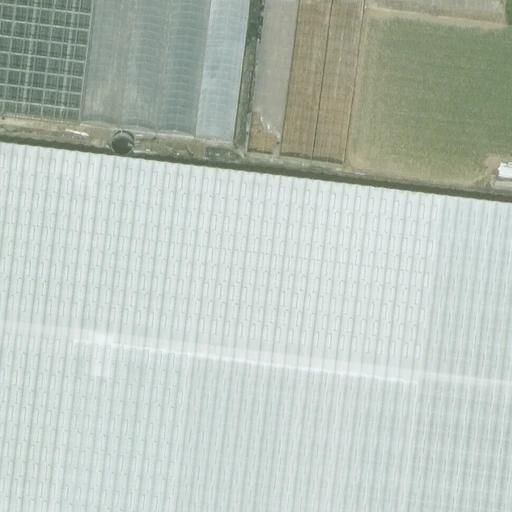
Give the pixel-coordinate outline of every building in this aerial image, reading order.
[(93,0),(0,0),(0,119),(78,129),(93,0)] [(249,0),(93,0),(78,129),(232,148),(249,0)] [(363,5),(327,0),(265,0),(245,159),(342,171),(363,5)] [(502,23),(438,14),(416,181),(480,189),(502,23)] [(93,162),(0,151),(0,413),(62,420),(93,162)] [(168,511),(209,176),(93,162),(62,420),(51,511),(168,511)] [(51,511),(62,420),(0,413),(0,511),(51,511)]
